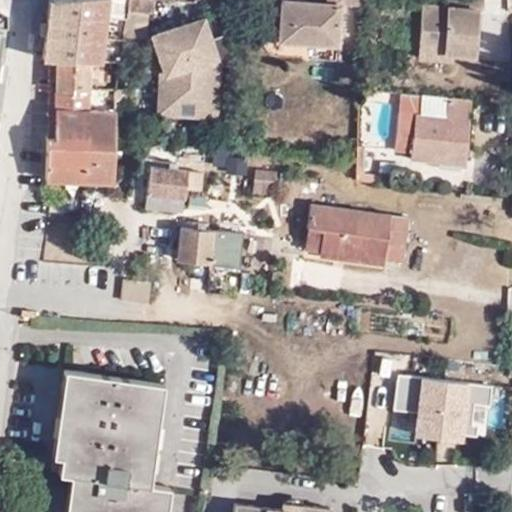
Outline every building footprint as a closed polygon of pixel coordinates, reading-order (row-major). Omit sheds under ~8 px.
[(47,0),(43,59),(49,59),(55,59),(91,60),(100,61),(107,0),(47,0)] [(127,0),(127,6),(127,7),(149,9),(149,0),(127,0)] [(263,0),(261,40),(276,41),(278,0),(274,0),(263,0)] [(361,0),(321,0),(321,3),(278,0),(276,41),(340,44),(342,4),(362,5),(361,0)] [(483,7),(445,4),(446,7),(421,5),(418,44),(453,46),(453,53),(475,55),(479,10),(483,11),(483,7)] [(158,112),(214,115),(218,60),(220,61),(237,61),(229,32),(207,40),(201,21),(146,39),(144,69),(161,70),(158,112)] [(106,50),(122,53),(123,37),(108,35),(106,50)] [(123,37),(122,53),(138,55),(140,39),(123,37)] [(452,60),(453,53),(453,46),(418,44),(416,58),(452,60)] [(45,179),(85,180),(86,140),(114,141),(116,109),(89,108),(90,85),(91,60),(55,59),(54,84),(48,84),(48,91),(54,91),(53,135),(47,134),(45,179)] [(89,108),(116,109),(116,87),(90,85),(89,108)] [(466,153),(471,100),(447,98),(445,116),(420,113),(421,95),(400,93),(394,151),(410,152),(409,159),(433,161),(434,149),(466,153)] [(445,116),(447,98),(421,95),(420,113),(445,116)] [(86,140),(85,180),(113,181),(114,148),(114,141),(86,140)] [(465,164),(466,153),(434,149),(433,161),(465,164)] [(200,190),(202,172),(149,166),(146,192),(185,197),(185,188),(200,190)] [(277,171),(254,169),(252,193),(274,195),(277,171)] [(322,231),(319,251),(402,262),(408,216),(310,203),(307,229),(322,231)] [(62,245),(53,222),(38,228),(47,251),(62,245)] [(240,232),(179,227),(177,259),(238,264),(240,232)] [(304,249),(319,251),(322,231),(307,229),(304,249)] [(149,304),(151,281),(123,278),(120,300),(149,304)] [(139,481),(154,381),(73,370),(59,470),(79,474),(73,511),(156,511),(160,485),(139,481)] [(420,375),(396,372),(393,408),(416,409),(413,435),(461,441),(462,432),(475,435),(477,424),(470,423),(473,402),(488,403),(491,385),(471,381),(420,375)] [(331,511),(332,507),(280,501),(280,508),(234,502),(232,511),(331,511)]
